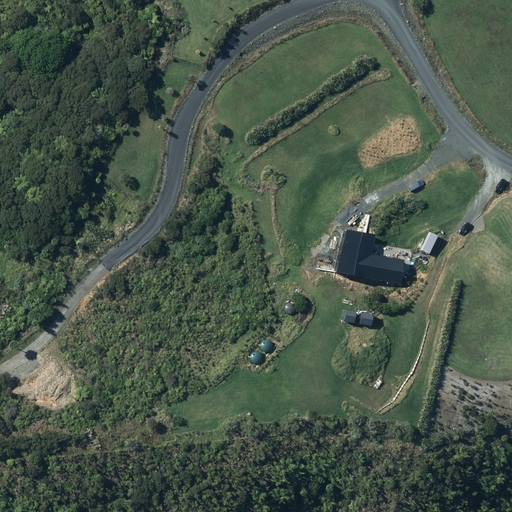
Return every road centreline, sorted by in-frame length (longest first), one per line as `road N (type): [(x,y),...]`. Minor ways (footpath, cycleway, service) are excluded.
road 1 (unclassified): [(0,353),(139,215),(178,94),(249,28),(329,0)]
road 2 (unclassified): [(374,0),(453,117),(494,163),(511,168)]
